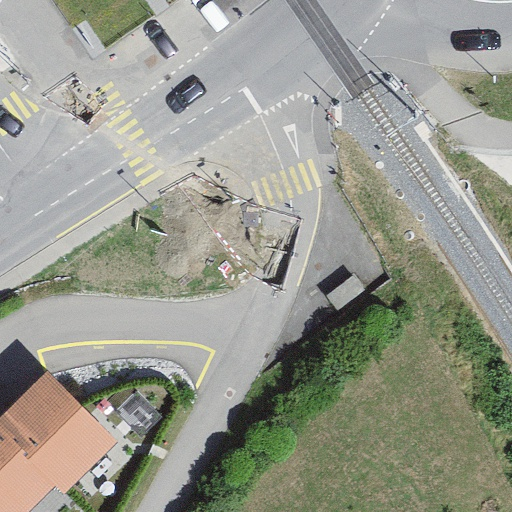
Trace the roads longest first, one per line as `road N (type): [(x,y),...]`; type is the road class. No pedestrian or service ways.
road 1 (residential): [(240,80),(283,170),(292,236),(243,360),(159,511)]
road 2 (tertiary): [(240,80),(0,238)]
road 3 (tertiary): [(335,0),(240,80)]
